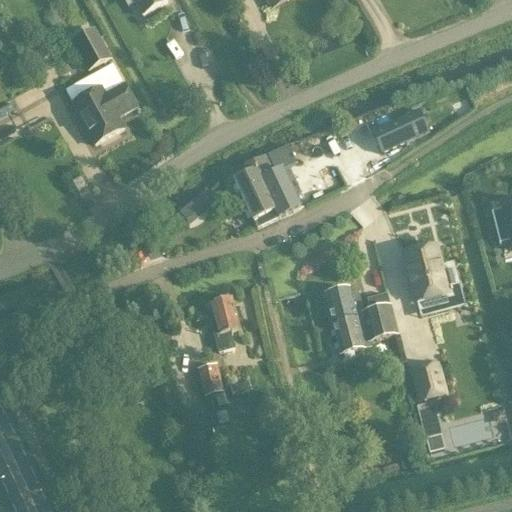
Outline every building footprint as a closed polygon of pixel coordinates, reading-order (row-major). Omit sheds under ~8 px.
[(132,0),(144,19),(167,5),(164,0),(132,0)] [(268,0),(274,10),(290,0),(268,0)] [(92,33),(72,45),(78,55),(76,55),(89,77),(106,66),(112,63),(95,31),(92,33)] [(12,94),(32,129),(46,122),(26,86),(12,94)] [(97,149),(98,148),(125,133),(119,122),(139,112),(126,89),(107,99),(103,92),(74,107),(97,149)] [(419,113),(396,124),(406,146),(429,135),(419,113)] [(277,215),(280,221),(301,211),(282,173),(275,176),(266,158),(255,164),(278,214),(277,215)] [(254,224),(257,231),(280,221),(277,215),(278,214),(255,164),(246,168),(250,176),(233,184),(252,224),(254,224)] [(83,180),(74,185),(79,195),(89,190),(83,180)] [(511,209),(492,214),(499,246),(511,243),(511,245),(511,209)] [(416,304),(448,296),(461,293),(454,265),(441,268),(436,248),(432,249),(428,248),(420,250),(418,253),(404,257),(416,304)] [(355,314),(363,312),(357,290),(349,292),(349,291),(325,297),(334,330),(357,324),(355,314)] [(367,301),(371,314),(390,309),(387,296),(367,301)] [(216,326),(210,327),(211,330),(218,356),(235,351),(231,337),(230,335),(239,332),(241,332),(232,301),(210,307),(211,308),(216,326)] [(398,337),(390,309),(371,314),(364,316),(363,312),(355,314),(357,324),(334,330),(341,358),(372,349),(371,344),(398,337)] [(413,374),(421,404),(446,397),(438,367),(413,374)] [(215,368),(197,373),(198,375),(205,400),(215,397),(216,398),(219,410),(226,408),(216,370),(215,368)] [(249,384),(230,389),(233,399),(251,394),(249,384)] [(207,447),(204,434),(196,436),(199,449),(207,447)]
